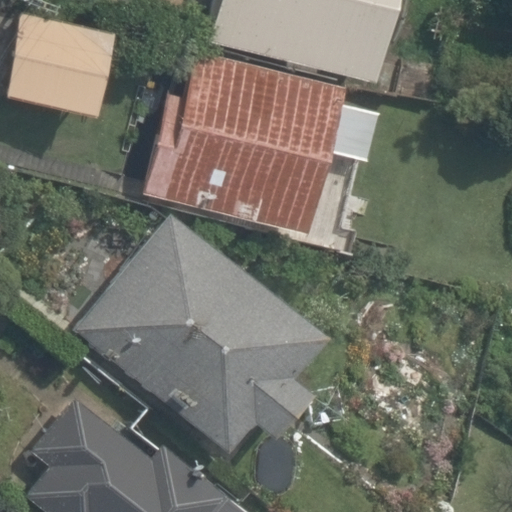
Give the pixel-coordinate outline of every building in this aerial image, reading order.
[(375,0),(222,0),(212,41),(356,77),(375,0)] [(29,7),(6,114),(99,142),(130,39),(29,7)] [(324,88),(172,44),(131,186),(282,230),(324,88)] [(321,347),(157,216),(68,327),(233,457),(321,347)] [(243,511),(248,507),(80,389),(15,481),(59,511),(243,511)]
